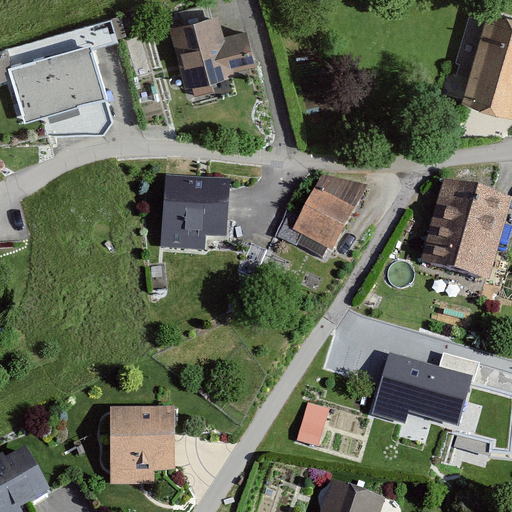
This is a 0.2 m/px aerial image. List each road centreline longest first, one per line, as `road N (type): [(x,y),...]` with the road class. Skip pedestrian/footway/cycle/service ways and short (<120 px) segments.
road 1 (residential): [(201,511),(423,160)]
road 2 (residential): [(423,160),(92,148),(26,181)]
